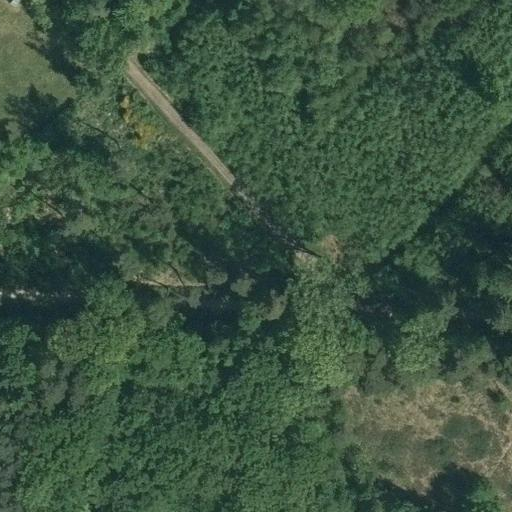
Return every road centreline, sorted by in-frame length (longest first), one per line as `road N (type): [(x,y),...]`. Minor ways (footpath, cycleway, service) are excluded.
road 1 (track): [(511,318),(0,298)]
road 2 (track): [(57,0),(345,311)]
